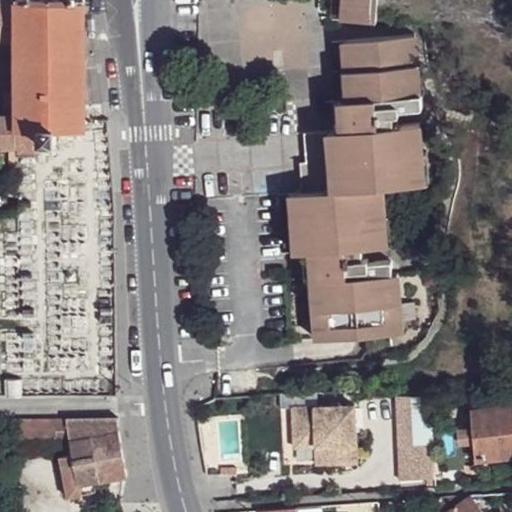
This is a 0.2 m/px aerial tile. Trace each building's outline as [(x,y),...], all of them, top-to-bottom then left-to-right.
[(0,0),(0,40),(17,40),(16,0),(0,0)] [(41,150),(42,143),(41,130),(56,130),(85,130),(84,120),(84,0),(16,0),(17,40),(17,93),(17,107),(17,115),(17,146),(17,151),(18,157),(32,156),(32,151),(41,150)] [(330,0),(329,18),(341,19),(342,0),(330,0)] [(342,0),(341,19),(376,21),(377,0),(342,0)] [(341,129),(393,125),(392,114),(397,113),(400,112),(400,109),(421,107),(422,106),(421,94),(422,94),(419,64),(417,65),(415,35),(343,41),(346,70),(348,100),(338,100),(341,129)] [(6,93),(7,107),(17,107),(17,93),(6,93)] [(7,107),(7,115),(17,115),(17,107),(7,107)] [(0,115),(0,146),(17,146),(17,115),(7,115),(0,115)] [(383,185),(417,183),(415,155),(423,154),(420,123),(393,125),(341,129),(312,132),(312,150),(307,150),(307,162),(310,192),(383,185)] [(56,143),(56,130),(41,130),(42,143),(56,143)] [(423,154),(415,155),(417,183),(426,182),(423,154)] [(298,193),(310,192),(307,162),(296,162),(298,193)] [(383,185),(310,192),(298,193),(290,193),(295,253),(309,252),(314,310),(322,309),(324,339),(395,333),(392,303),(401,303),(398,273),(393,273),(391,262),(390,260),(375,262),(368,262),(368,260),(366,258),(362,259),(361,247),(388,245),(383,185)] [(392,303),(395,333),(403,332),(401,303),(392,303)] [(324,339),(322,309),(314,310),(316,339),(324,339)] [(6,380),(7,397),(22,397),(22,380),(6,380)] [(425,400),(414,401),(416,412),(427,410),(425,400)] [(299,405),(299,433),(316,434),(316,442),(328,442),(328,461),(355,462),(357,403),(299,405)] [(475,451),(475,461),(498,459),(511,457),(511,406),(471,410),(475,451)] [(475,451),(471,410),(463,411),(467,452),(475,451)] [(60,458),(68,497),(83,495),(81,486),(94,483),(127,476),(119,429),(119,417),(116,416),(67,418),(67,437),(70,437),(73,455),(60,458)] [(21,418),(22,438),(54,437),(54,418),(21,418)] [(54,418),(54,437),(67,437),(67,418),(54,418)] [(316,442),(315,460),(328,461),(328,442),(316,442)] [(400,454),(404,479),(436,474),(432,448),(400,454)] [(81,486),(83,495),(96,492),(94,483),(81,486)] [(481,511),(469,494),(437,498),(445,509),(444,510),(446,511),(481,511)]
